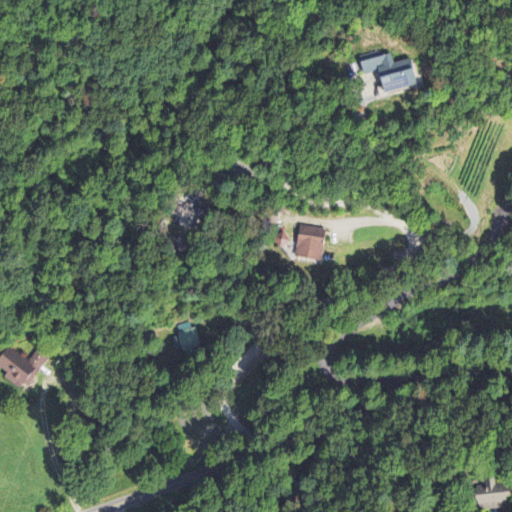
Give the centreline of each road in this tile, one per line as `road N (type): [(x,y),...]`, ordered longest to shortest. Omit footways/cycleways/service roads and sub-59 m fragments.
road 1 (residential): [(89,511),(294,440),(437,373),(511,368)]
road 2 (residential): [(511,188),(479,254),(327,347),(325,360),(339,375),(402,388)]
